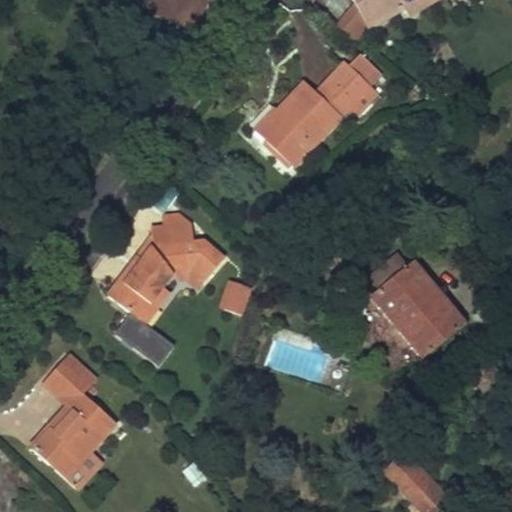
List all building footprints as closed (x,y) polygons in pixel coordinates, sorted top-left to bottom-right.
[(133,0),(185,38),(210,0),(133,0)] [(409,16),(436,0),(353,0),(356,5),(370,28),(405,8),(409,16)] [(358,43),(370,28),(356,5),(338,27),(358,43)] [(326,86),(350,109),(358,116),(378,94),(372,87),(383,75),(362,55),(350,67),(346,64),(326,86)] [(294,167),(342,117),(317,94),(306,83),(279,112),(275,110),(255,132),(294,167)] [(342,117),(350,109),(326,86),(317,94),(342,117)] [(163,217),(164,229),(193,226),(181,215),(163,217)] [(192,273),(204,284),(225,260),(207,243),(195,244),(193,226),(164,229),(152,230),(153,240),(155,250),(145,261),(140,257),(107,297),(131,315),(122,326),(139,340),(151,326),(147,324),(140,317),(164,288),(175,274),(192,273)] [(153,240),(140,257),(145,261),(155,250),(153,240)] [(344,247),(326,260),(335,272),(353,258),(344,247)] [(398,257),(370,279),(380,290),(371,298),(423,361),(468,325),(416,262),(407,269),(398,257)] [(192,273),(175,274),(178,284),(191,283),(198,290),(204,284),(192,273)] [(242,313),(249,284),(225,279),(218,308),(242,313)] [(171,295),(164,288),(140,317),(147,324),(171,295)] [(482,356),(466,369),(485,392),(501,379),(482,356)] [(68,357),(61,366),(86,387),(94,379),(68,357)] [(82,393),(86,387),(61,366),(43,385),(67,406),(72,411),(36,453),(78,491),(103,464),(92,453),(118,424),(82,393)] [(30,448),(36,453),(72,411),(67,406),(30,448)] [(384,473),(395,484),(415,466),(404,453),(384,473)] [(436,511),(448,501),(415,466),(395,484),(420,511),(436,511)]
